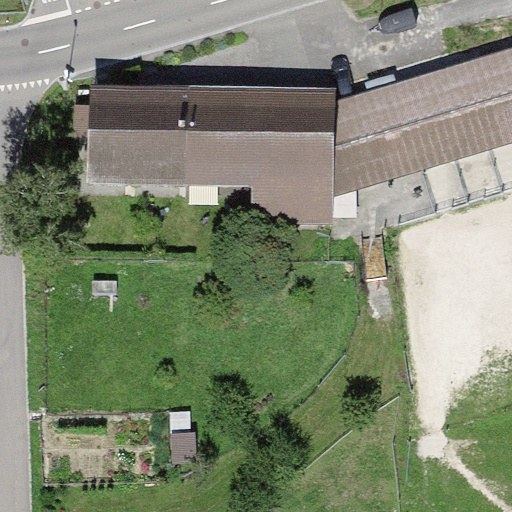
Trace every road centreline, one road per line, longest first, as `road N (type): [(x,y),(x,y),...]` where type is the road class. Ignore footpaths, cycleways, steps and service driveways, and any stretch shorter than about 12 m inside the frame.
road 1 (residential): [(15,511),(0,106)]
road 2 (tertiary): [(228,0),(0,60)]
